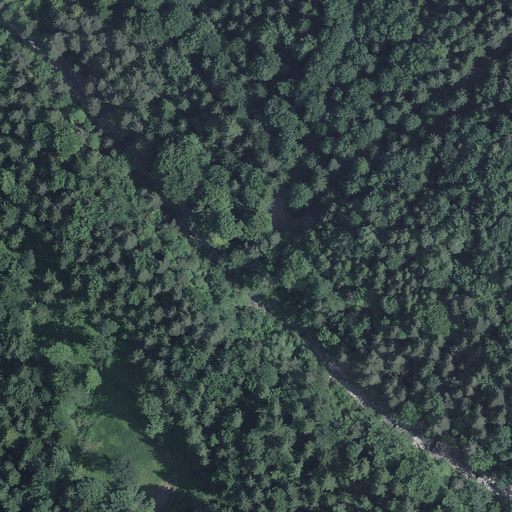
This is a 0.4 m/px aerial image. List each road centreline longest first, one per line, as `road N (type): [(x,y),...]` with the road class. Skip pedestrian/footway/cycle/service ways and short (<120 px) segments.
road 1 (track): [(373,0),(328,93),(318,148),(287,192),(284,216),(296,225),(310,218),(368,145),(406,119)]
road 2 (track): [(177,511),(273,367)]
road 3 (track): [(0,504),(64,477),(143,511)]
road 4 (track): [(406,119),(511,46)]
